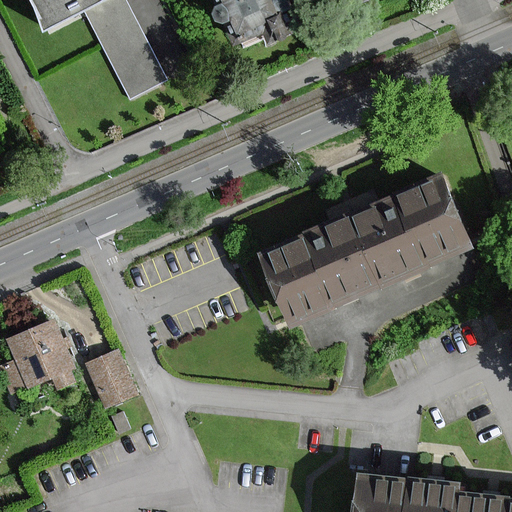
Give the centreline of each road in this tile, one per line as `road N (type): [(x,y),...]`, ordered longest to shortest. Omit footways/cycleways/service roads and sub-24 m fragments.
road 1 (tertiary): [(467,62),(90,225)]
road 2 (residential): [(511,391),(499,355),(373,408),(151,389)]
road 3 (residential): [(151,389),(90,225)]
road 4 (residential): [(467,62),(511,208)]
road 5 (residential): [(151,389),(193,500),(214,511)]
road 6 (residential): [(63,158),(0,37)]
